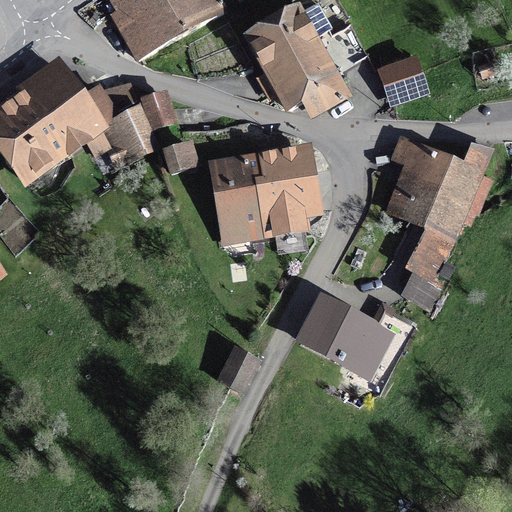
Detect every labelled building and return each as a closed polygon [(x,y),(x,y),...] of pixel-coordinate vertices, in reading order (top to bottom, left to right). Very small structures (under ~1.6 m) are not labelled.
[(207,0),(105,0),(117,20),(110,24),(136,68),(219,19),(207,0)] [(297,12),(242,44),(286,120),(299,113),(308,128),(350,103),(297,12)] [(18,100),(0,112),(0,166),(22,197),(88,151),(96,165),(116,155),(125,170),(161,155),(152,136),(140,109),(118,119),(98,91),(81,103),(56,64),(13,94),(18,100)] [(414,65),(376,79),(390,114),(427,100),(414,65)] [(166,95),(144,102),(153,129),(175,121),(166,95)] [(511,98),(477,105),(481,129),(511,124),(511,98)] [(197,165),(191,146),(165,154),(172,174),(197,165)] [(463,171),(400,147),(391,169),(404,174),(387,215),(424,233),(404,277),(413,284),(403,304),(433,318),(466,230),(474,233),(493,159),(468,153),(463,171)] [(309,154),(207,170),(220,253),(307,239),(305,226),(321,223),(309,154)] [(394,340),(317,305),(295,352),(372,388),(394,340)] [(261,371),(233,356),(215,389),(243,404),(261,371)]
